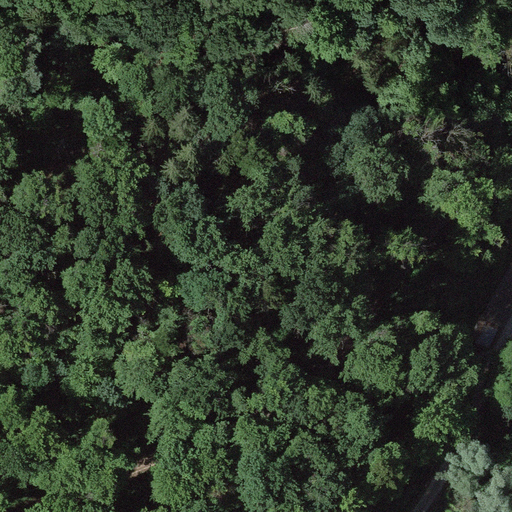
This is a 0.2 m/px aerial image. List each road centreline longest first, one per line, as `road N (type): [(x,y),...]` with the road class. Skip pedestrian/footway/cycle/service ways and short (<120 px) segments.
road 1 (track): [(11,511),(229,429),(301,391),(511,136)]
road 2 (track): [(415,511),(511,333)]
